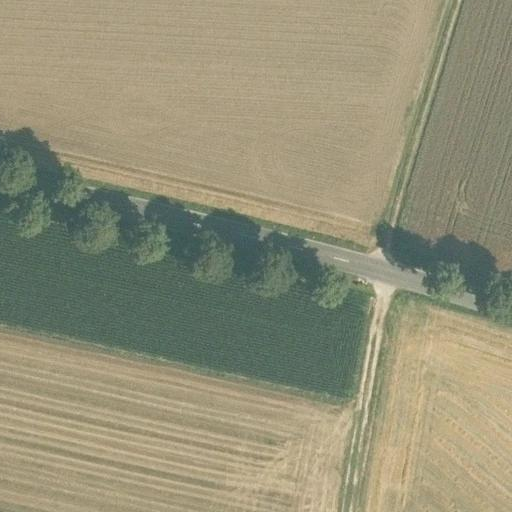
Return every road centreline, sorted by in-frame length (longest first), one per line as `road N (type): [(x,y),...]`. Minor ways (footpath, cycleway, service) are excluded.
road 1 (tertiary): [(511,314),(376,269),(0,181)]
road 2 (track): [(376,269),(463,0)]
road 3 (track): [(376,269),(342,511)]
